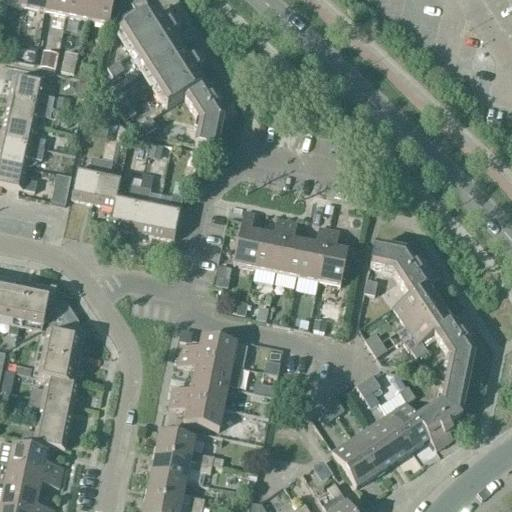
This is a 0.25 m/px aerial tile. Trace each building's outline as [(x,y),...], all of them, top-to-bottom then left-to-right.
[(2,0),(1,8),(23,12),(25,0),(2,0)] [(25,0),(23,12),(44,17),(47,0),(25,0)] [(47,0),(44,17),(65,21),(69,0),(47,0)] [(91,0),(69,0),(65,21),(86,25),(91,0)] [(114,0),(91,0),(86,25),(108,30),(114,0)] [(132,10),(143,3),(140,0),(132,0),(127,3),(132,10)] [(143,3),(132,10),(134,13),(136,17),(147,10),(143,3)] [(152,17),(147,10),(136,17),(141,24),(152,17)] [(127,18),(134,29),(141,24),(136,17),(134,13),(127,18)] [(142,76),(178,53),(172,45),(168,48),(156,28),(160,26),(154,16),(152,17),(141,24),(134,29),(127,33),(118,39),(142,76)] [(134,29),(127,18),(119,22),(127,33),(134,29)] [(163,30),(169,40),(179,34),(173,24),(163,30)] [(166,114),(183,103),(201,90),(196,81),(192,84),(179,65),(183,62),(178,53),(142,76),(166,114)] [(196,60),(186,66),(193,77),(203,70),(196,60)] [(105,72),(101,90),(103,94),(115,86),(112,82),(123,75),(118,66),(106,73),(105,72)] [(41,100),(44,88),(12,81),(8,103),(51,112),(53,102),(41,100)] [(214,82),(201,90),(183,103),(199,128),(194,150),(216,155),(223,123),(210,103),(222,95),(214,82)] [(58,101),(55,113),(66,116),(69,104),(58,101)] [(124,102),(113,109),(119,117),(130,110),(124,102)] [(49,122),(51,112),(8,103),(3,124),(35,131),(37,120),(49,122)] [(124,125),(135,118),(130,110),(119,117),(124,125)] [(32,142),(35,131),(3,124),(0,140),(0,145),(42,155),(45,145),(32,142)] [(145,139),(156,132),(151,124),(139,131),(145,139)] [(117,134),(115,145),(127,147),(128,143),(129,137),(129,136),(119,128),(117,134)] [(0,145),(0,167),(26,173),(28,162),(40,165),(42,155),(0,145)] [(89,175),(77,172),(70,204),(92,208),(101,165),(91,163),(89,175)] [(111,167),(101,165),(92,208),(112,213),(113,213),(116,200),(117,200),(121,182),(109,179),(111,167)] [(0,190),(21,195),(34,197),(36,187),(24,184),(26,173),(0,167),(0,190)] [(158,209),(147,207),(151,187),(141,185),(140,192),(130,236),(151,240),(156,219),(158,209)] [(116,200),(113,213),(112,213),(108,231),(130,236),(140,192),(130,190),(127,202),(117,200),(116,200)] [(169,211),(158,209),(151,240),(173,245),(180,214),(179,213),(182,201),(172,199),(169,211)] [(253,219),(243,216),(233,269),(254,274),(261,239),(250,236),(253,219)] [(273,241),(261,239),(254,274),(275,278),(286,225),(276,223),(273,241)] [(304,248),(292,245),(296,227),(286,225),(275,278),(297,282),(304,248)] [(315,250),(304,248),(297,282),(318,287),(328,234),(318,232),(315,250)] [(318,287),(339,291),(346,256),(334,254),(338,236),(328,234),(318,287)] [(373,250),(369,273),(391,277),(408,302),(428,289),(439,282),(430,269),(418,277),(405,257),(373,250)] [(27,290),(6,286),(0,315),(0,323),(20,327),(27,290)] [(376,288),(366,286),(364,299),(373,301),(376,288)] [(408,302),(392,312),(404,331),(440,307),(428,289),(408,302)] [(20,327),(42,332),(44,322),(55,324),(58,311),(64,307),(57,296),(27,290),(20,327)] [(420,347),(432,339),(452,325),(440,307),(404,331),(417,350),(420,347)] [(432,339),(449,364),(444,386),(467,390),(473,359),(460,339),(472,331),(463,318),(452,325),(432,339)] [(48,328),(43,355),(74,362),(78,340),(84,342),(84,338),(77,327),(70,332),(48,328)] [(380,348),(375,339),(364,346),(369,355),(380,348)] [(201,342),(198,354),(180,350),(178,360),(231,371),(242,374),(247,351),(201,342)] [(420,347),(417,350),(410,355),(415,364),(426,356),(420,347)] [(369,355),(375,363),(386,356),(380,348),(369,355)] [(69,389),(69,388),(74,362),(43,355),(37,383),(45,384),(69,389)] [(227,392),(231,371),(178,360),(176,370),(194,374),(192,385),(227,392)] [(7,369),(6,376),(29,381),(31,374),(7,369)] [(371,398),(379,392),(372,381),(363,387),(371,398)] [(45,384),(43,395),(31,393),(29,402),(72,412),(77,390),(69,388),(69,389),(45,384)] [(223,413),(227,392),(192,385),(190,396),(172,393),(170,402),(223,413)] [(428,444),(435,456),(448,447),(440,435),(460,421),(467,390),(444,386),(440,408),(416,424),(415,424),(428,444)] [(363,387),(355,392),(363,403),(371,398),(363,387)] [(265,390),(263,399),(273,401),(275,392),(265,390)] [(416,424),(399,398),(380,411),(386,421),(410,456),(428,444),(415,424),(416,424)] [(39,415),(37,426),(68,433),(72,412),(29,402),(27,412),(39,415)] [(218,435),(223,413),(170,402),(168,412),(186,416),(183,428),(218,435)] [(335,421),(343,416),(336,405),(328,410),(335,421)] [(263,408),(260,421),(269,422),(271,410),(263,408)] [(327,427),(335,421),(328,410),(319,416),(327,427)] [(392,468),(410,456),(386,421),(368,433),(392,468)] [(64,455),(68,433),(37,426),(34,437),(22,435),(20,445),(32,448),(64,455)] [(374,480),(392,468),(368,433),(350,445),(374,480)] [(189,465),(194,444),(159,436),(155,458),(189,465)] [(355,493),(374,480),(350,445),(331,457),(355,493)] [(62,473),(44,469),(47,457),(12,450),(7,472),(60,483),(62,473)] [(197,467),(189,465),(155,458),(150,479),(185,487),(187,475),(195,477),(195,475),(209,478),(211,470),(197,467)] [(198,459),(197,467),(211,470),(213,462),(198,459)] [(58,492),(60,483),(7,472),(3,493),(38,500),(40,489),(58,492)] [(182,500),(185,487),(150,479),(146,501),(181,508),(188,509),(200,511),(202,511),(204,504),(182,500)] [(326,494),(333,504),(334,507),(342,502),(334,489),(326,494)] [(39,511),(35,511),(38,500),(3,493),(0,505),(0,511),(39,511)] [(179,511),(181,508),(146,501),(143,511),(179,511)] [(342,502),(334,507),(325,511),(348,511),(346,508),(342,502)]
